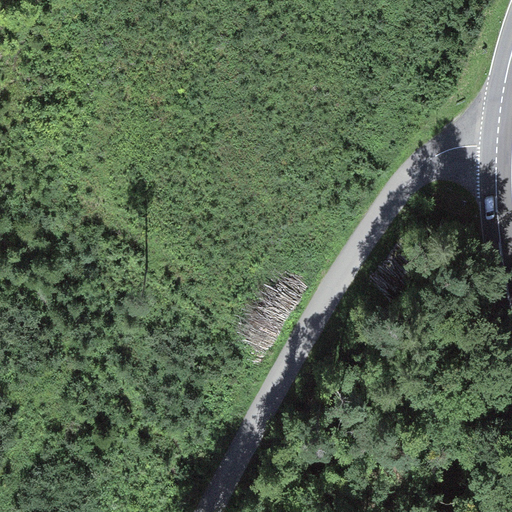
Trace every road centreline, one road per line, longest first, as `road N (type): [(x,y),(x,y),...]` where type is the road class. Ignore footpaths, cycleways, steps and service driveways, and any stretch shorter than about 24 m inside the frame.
road 1 (unclassified): [(212,511),(360,247),(419,166),(448,149),(497,144)]
road 2 (primary): [(511,304),(497,223),(497,144)]
